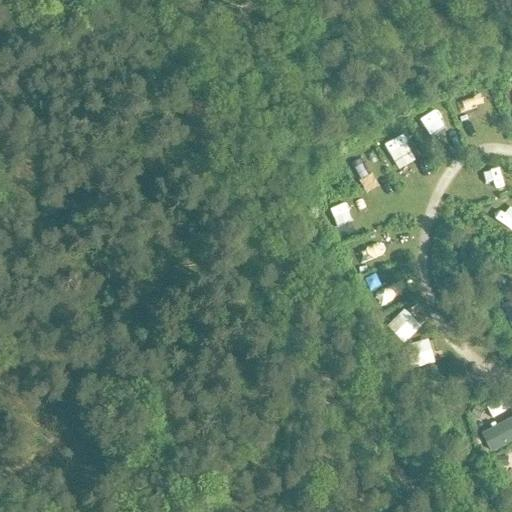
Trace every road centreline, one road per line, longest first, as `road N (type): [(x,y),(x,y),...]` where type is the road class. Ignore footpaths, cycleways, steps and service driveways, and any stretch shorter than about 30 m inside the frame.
road 1 (track): [(160,0),(238,162),(307,348),(373,424),(428,511)]
road 2 (track): [(511,377),(450,344),(427,299),(421,262),(447,177),(472,155),(511,153)]
road 3 (track): [(428,387),(495,511)]
